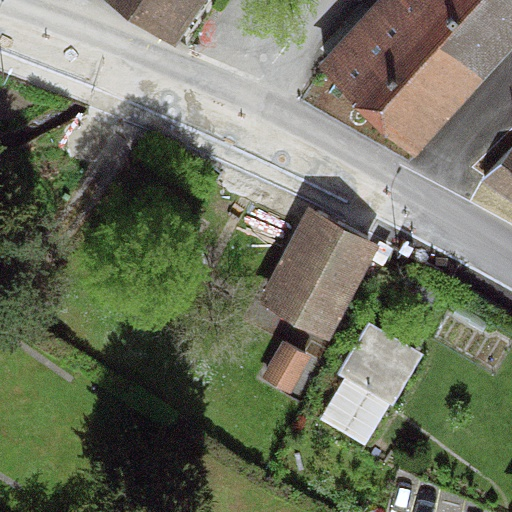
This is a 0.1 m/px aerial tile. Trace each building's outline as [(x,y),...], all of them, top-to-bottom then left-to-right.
[(183,0),(118,0),(161,31),(183,0)] [(511,17),(511,0),(399,0),(337,69),(325,58),(321,63),(402,137),(420,118),(511,17)] [(511,197),(511,143),(480,177),(511,197)] [(363,237),(314,212),(272,291),(320,318),(363,237)] [(302,353),(282,342),(264,375),(279,384),(284,386),(302,353)]
